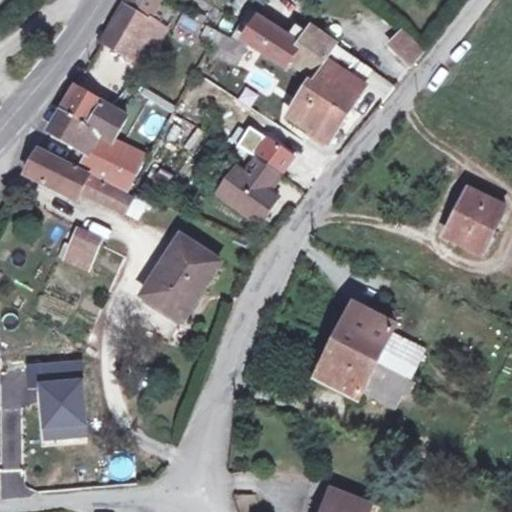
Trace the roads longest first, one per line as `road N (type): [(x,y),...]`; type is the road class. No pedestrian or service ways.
road 1 (unclassified): [(207,494),(207,423),(252,290),(472,0)]
road 2 (unclassified): [(207,494),(0,505)]
road 3 (secondary): [(0,131),(98,0)]
